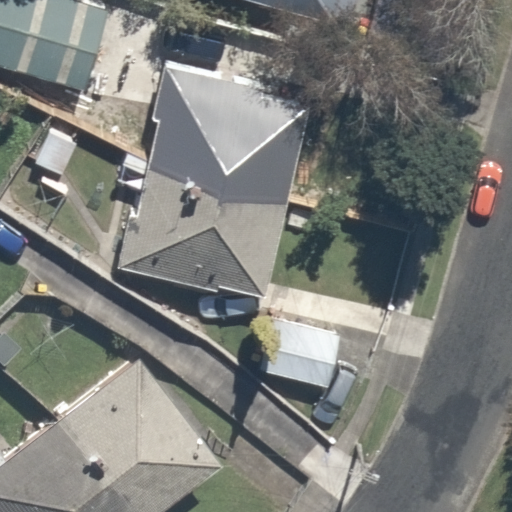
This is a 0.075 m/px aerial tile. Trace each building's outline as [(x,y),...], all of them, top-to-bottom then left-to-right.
[(105,0),(0,0),(0,53),(86,76),(105,0)] [(364,0),(309,0),(361,14),(364,0)] [(304,85),(154,53),(112,250),(262,283),(304,85)] [(336,319),(265,306),(254,362),(325,376),(336,319)] [(125,511),(208,446),(129,347),(0,450),(0,511),(125,511)]
